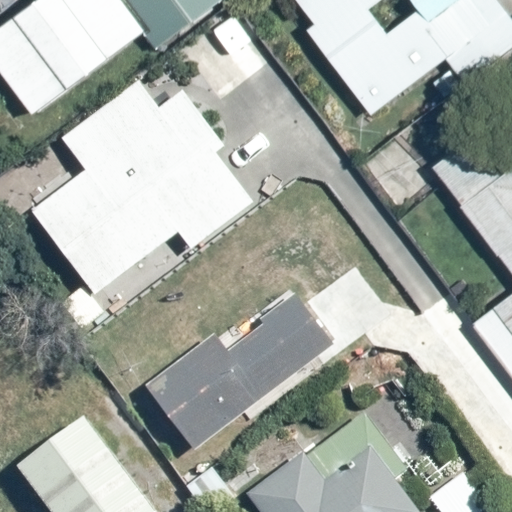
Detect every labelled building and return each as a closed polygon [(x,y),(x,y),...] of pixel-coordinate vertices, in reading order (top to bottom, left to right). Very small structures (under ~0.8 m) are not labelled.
[(34,0),(0,25),(0,58),(37,109),(150,25),(162,41),(217,0),(34,0)] [(511,14),(501,0),(302,0),(318,20),(312,25),(376,109),(449,54),(468,79),(511,45),(511,14)] [(272,68),(225,13),(202,33),(249,88),(272,68)] [(163,109),(142,80),(65,137),(91,171),(38,210),(99,293),(183,231),(195,247),(256,202),(211,141),(218,136),(186,92),(163,109)] [(511,161),(506,166),(472,121),(429,154),(511,262),(511,289),(473,319),(511,369),(511,161)] [(163,511),(92,415),(24,465),(58,511),(163,511)] [(423,511),(424,511),(376,448),(330,483),(307,452),(252,494),(265,511),(423,511)]
